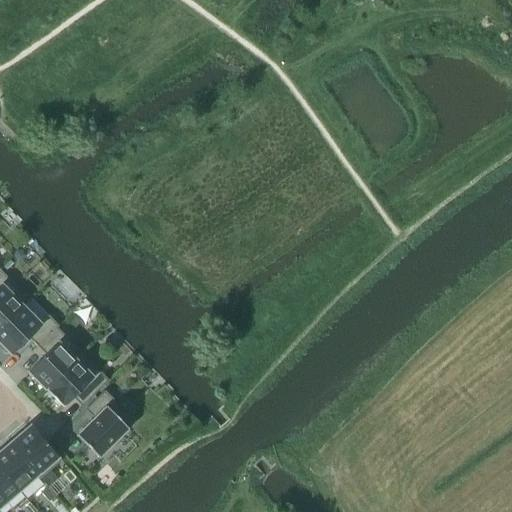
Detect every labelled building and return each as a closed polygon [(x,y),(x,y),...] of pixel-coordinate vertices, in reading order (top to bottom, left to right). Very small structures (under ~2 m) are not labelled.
[(0,272),(0,326),(20,307),(21,309),(28,302),(0,272)] [(20,307),(0,326),(0,345),(11,356),(29,339),(37,347),(55,330),(57,328),(47,318),(38,326),(21,309),(20,307)] [(74,363),(73,362),(58,346),(65,339),(55,330),(37,347),(45,356),(27,373),(44,391),(74,363)] [(80,355),(73,362),(74,363),(44,391),(62,409),(78,393),(87,402),(107,383),(80,355)] [(93,419),(76,436),(98,458),(134,422),(103,391),(84,410),(93,419)] [(9,444),(36,476),(35,477),(39,480),(60,462),(59,460),(34,432),(30,427),(30,426),(9,444)] [(4,449),(0,452),(0,470),(18,491),(35,477),(36,476),(9,444),(4,449)] [(0,507),(16,493),(18,491),(0,470),(0,507)] [(75,479),(68,471),(61,476),(68,485),(75,479)] [(47,488),(41,494),(48,503),(55,497),(47,488)]
